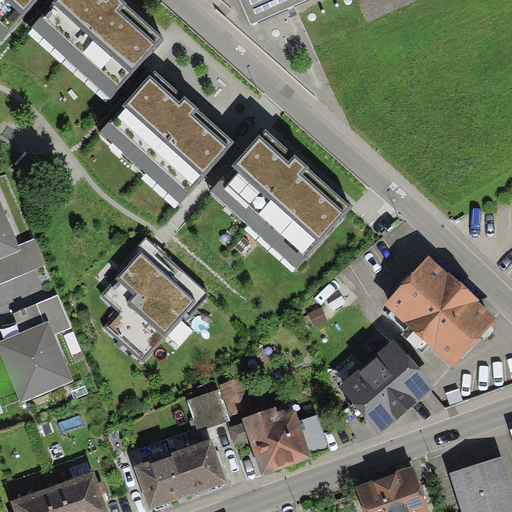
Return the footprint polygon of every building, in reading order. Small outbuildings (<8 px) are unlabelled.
[(44,0),(0,0),(0,26),(12,37),(44,0)] [(120,93),(161,46),(108,0),(70,0),(46,28),(120,93)] [(231,0),(244,29),(310,0),(231,0)] [(188,200),(231,152),(155,85),(112,133),(188,200)] [(304,264),(347,215),(267,144),(224,193),(304,264)] [(20,249),(0,200),(0,288),(46,269),(36,243),(20,249)] [(198,306),(145,257),(107,299),(121,311),(104,330),(143,366),(198,306)] [(384,307),(453,368),(497,319),(427,257),(384,307)] [(0,348),(0,353),(21,407),(73,386),(54,339),(71,332),(57,299),(13,317),(15,322),(0,327),(0,342),(2,347),(0,348)] [(341,388),(382,434),(434,389),(393,342),(341,388)] [(219,389),(229,415),(256,405),(246,379),(219,389)] [(217,395),(189,404),(199,434),(228,424),(217,395)] [(245,419),(262,474),(313,457),(311,450),(328,445),(318,414),(300,420),(296,409),(276,415),(275,409),(245,419)] [(212,447),(137,472),(150,511),(156,511),(226,489),(212,447)] [(511,511),(511,492),(500,457),(449,473),(461,511),(511,511)] [(429,511),(413,467),(354,489),(362,511),(429,511)] [(9,499),(13,511),(99,511),(100,511),(86,472),(9,499)]
